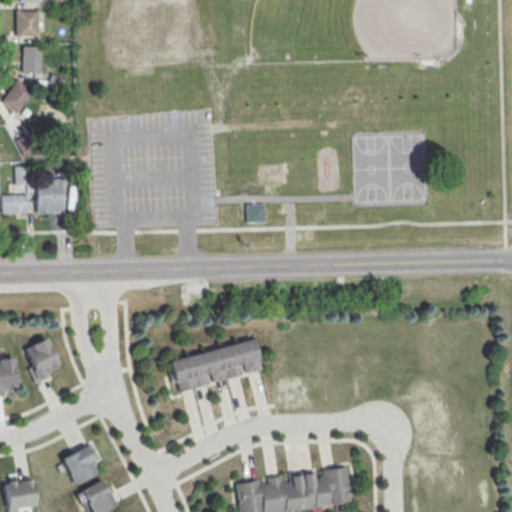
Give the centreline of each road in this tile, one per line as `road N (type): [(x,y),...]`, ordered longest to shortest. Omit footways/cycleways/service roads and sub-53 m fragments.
road 1 (tertiary): [(511,260),(0,273)]
road 2 (residential): [(152,479),(264,424),(351,422),(378,433),(391,453),(394,511)]
